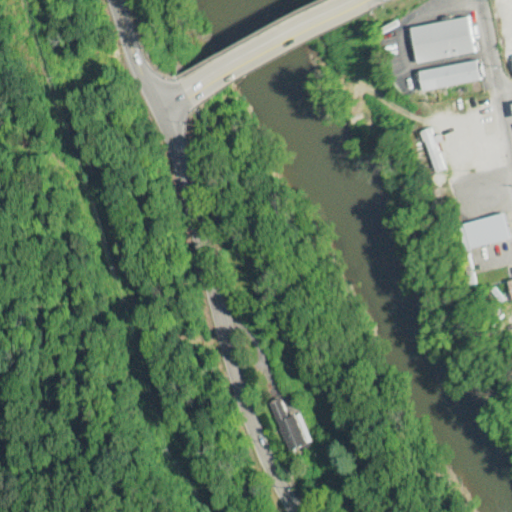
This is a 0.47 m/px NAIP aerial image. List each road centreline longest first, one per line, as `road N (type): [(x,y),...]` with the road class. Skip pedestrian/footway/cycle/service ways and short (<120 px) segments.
road 1 (secondary): [(294,511),(248,438),(221,364),(157,114)]
road 2 (residential): [(473,0),(511,147)]
road 3 (primary): [(265,56),(373,0)]
